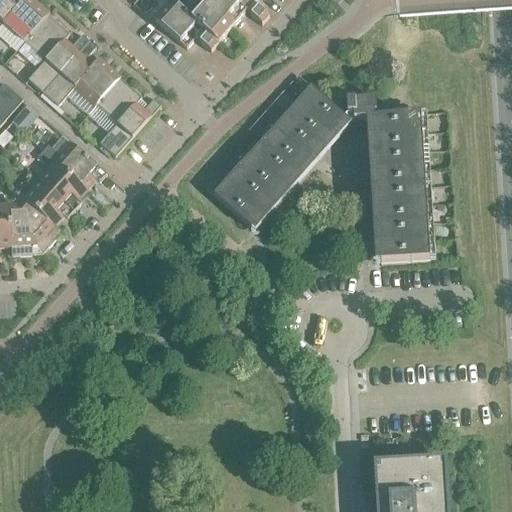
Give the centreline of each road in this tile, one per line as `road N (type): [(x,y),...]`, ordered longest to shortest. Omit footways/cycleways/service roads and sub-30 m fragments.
road 1 (unclassified): [(344,511),(332,326),(367,302),(462,297)]
road 2 (residential): [(203,109),(61,279),(0,286)]
road 3 (secondary): [(502,0),(511,155)]
road 4 (residential): [(109,0),(120,17),(116,32),(203,109)]
road 5 (residential): [(203,109),(300,0)]
